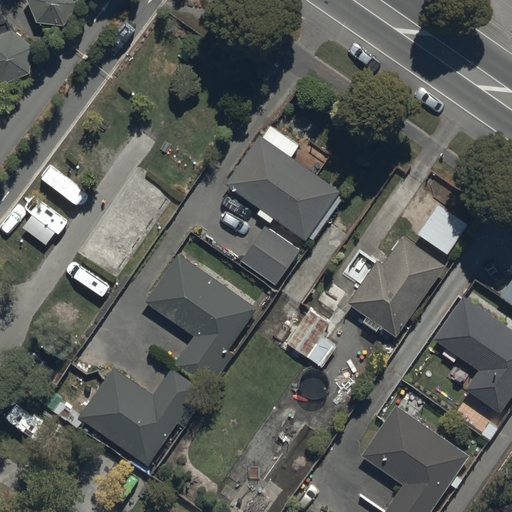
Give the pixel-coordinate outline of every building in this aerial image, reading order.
[(80,0),(25,0),(36,25),(65,30),(83,7),(80,0)] [(40,48),(17,29),(0,34),(0,81),(6,87),(34,77),(40,48)] [(258,130),(224,178),(302,232),(336,183),(258,130)] [(348,296),(394,327),(442,257),(396,226),(348,296)] [(269,232),(243,269),(280,295),(306,257),(269,232)] [(254,301),(175,248),(144,294),(195,328),(176,357),(211,380),(230,352),(223,347),(254,301)] [(511,269),(499,288),(511,297),(511,269)] [(432,334),(479,366),(467,383),(499,405),(511,386),(511,317),(510,320),(464,288),(432,334)] [(91,320),(100,306),(76,291),(69,304),(63,300),(54,314),(86,334),(94,321),(91,320)] [(340,353),(322,339),(332,326),(310,310),(285,345),(305,360),(324,374),(340,353)] [(171,364),(154,389),(114,362),(80,411),(148,458),(177,415),(185,421),(208,389),(171,364)] [(361,450),(403,479),(379,511),(329,511),(322,506),(317,511),(425,511),(468,451),(437,430),(395,401),(361,450)]
